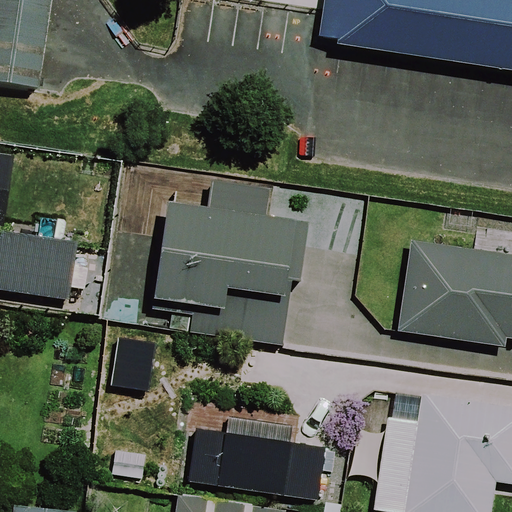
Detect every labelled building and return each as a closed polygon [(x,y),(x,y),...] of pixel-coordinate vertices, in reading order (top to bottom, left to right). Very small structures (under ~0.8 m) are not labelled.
[(0,0),(0,84),(34,88),(44,0),(0,0)] [(511,0),(325,0),(320,34),(511,62),(511,0)] [(0,286),(69,296),(78,237),(2,227),(2,232),(0,231),(0,222),(5,223),(15,150),(0,147),(0,286)] [(171,193),(155,291),(223,302),(218,332),(282,342),(293,275),(301,276),(309,220),(297,218),(297,212),(269,208),(273,185),(212,176),(208,199),(171,193)] [(511,249),(410,236),(398,327),(507,341),(508,334),(511,334),(511,249)] [(492,511),(497,479),(511,480),(511,402),(423,391),(420,418),(388,413),(376,506),(407,510),(407,511),(492,511)] [(189,479),(318,497),(326,443),(197,425),(189,479)] [(176,511),(284,511),(285,508),(179,492),(176,511)] [(14,502),(13,511),(77,511),(77,509),(14,502)]
